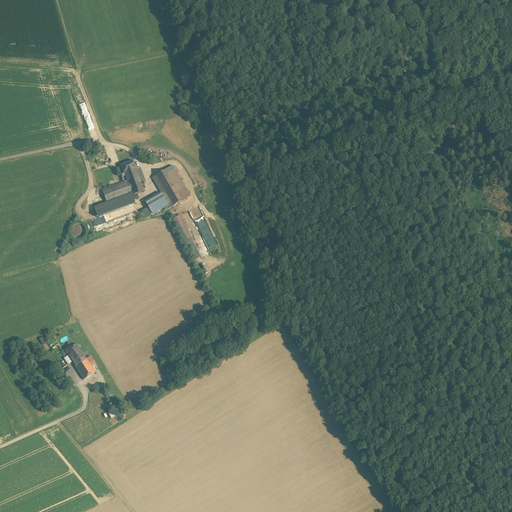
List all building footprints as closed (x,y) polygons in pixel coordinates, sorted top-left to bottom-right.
[(185,79),(192,76),(190,69),(188,70),(186,64),(181,66),(185,79)] [(134,161),(121,166),(124,174),(137,169),(134,161)] [(190,197),(173,166),(166,170),(183,201),(190,197)] [(137,169),(124,174),(127,181),(131,194),(132,196),(137,194),(145,191),(145,190),(143,185),(139,176),(137,171),(137,169)] [(183,201),(166,170),(152,178),(161,193),(170,208),(183,201)] [(127,181),(103,190),(108,203),(131,194),(127,181)] [(161,193),(145,202),(148,208),(152,215),(163,208),(165,211),(166,210),(170,208),(161,193)] [(108,203),(95,208),(98,218),(135,204),(134,201),(138,199),(137,194),(132,196),(131,194),(108,203)] [(146,218),(152,215),(148,208),(142,212),(146,218)] [(203,256),(182,216),(173,220),(194,261),(203,256)] [(73,238),(76,240),(80,240),(83,238),(85,235),(86,232),(85,229),(83,226),(80,225),(76,225),(73,226),(71,229),(70,232),(71,235),(73,238)] [(212,258),(201,265),(205,273),(217,266),(212,258)] [(211,312),(201,319),(206,326),(216,319),(211,312)] [(77,344),(65,352),(68,356),(73,363),(84,355),(77,344)] [(84,355),(73,363),(84,380),(95,373),(91,366),(86,358),(84,355)] [(91,355),(86,358),(91,366),(96,363),(91,355)] [(68,366),(73,363),(68,356),(63,359),(68,366)]
